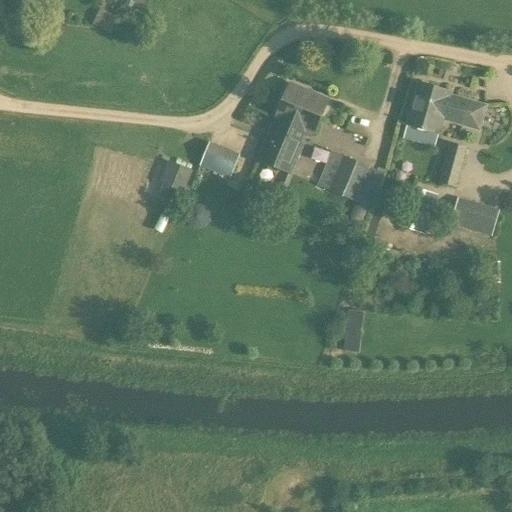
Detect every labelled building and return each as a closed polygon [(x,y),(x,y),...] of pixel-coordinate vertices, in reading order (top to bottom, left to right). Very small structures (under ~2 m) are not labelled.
[(100,7),(93,24),(113,32),(120,15),(100,7)] [(288,87),(274,120),(297,130),(295,135),(304,139),(307,133),(314,136),(328,104),(288,87)] [(438,137),(442,121),(479,131),(485,108),(449,98),(449,96),(417,87),(405,128),(438,137)] [(258,158),(265,161),(267,170),(276,174),(284,169),(290,171),(304,139),(295,135),(297,130),(274,120),(258,158)] [(200,166),(232,178),(240,153),(208,142),(200,166)] [(456,189),(468,149),(450,145),(439,184),(456,189)] [(355,202),(369,169),(344,158),(329,192),(355,202)] [(192,171),(168,161),(159,184),(183,194),(192,171)] [(412,188),(399,226),(425,235),(438,197),(430,194),(412,188)] [(346,351),(362,351),(362,310),(347,310),(346,351)]
